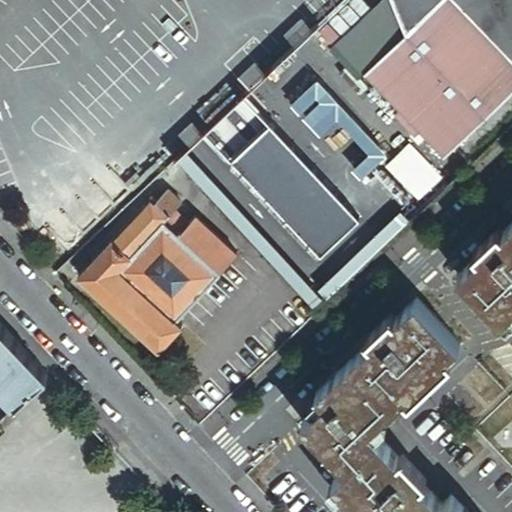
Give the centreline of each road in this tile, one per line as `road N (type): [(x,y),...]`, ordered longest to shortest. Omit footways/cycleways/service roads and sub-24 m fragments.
road 1 (residential): [(511,174),(202,473)]
road 2 (residential): [(202,473),(0,264)]
